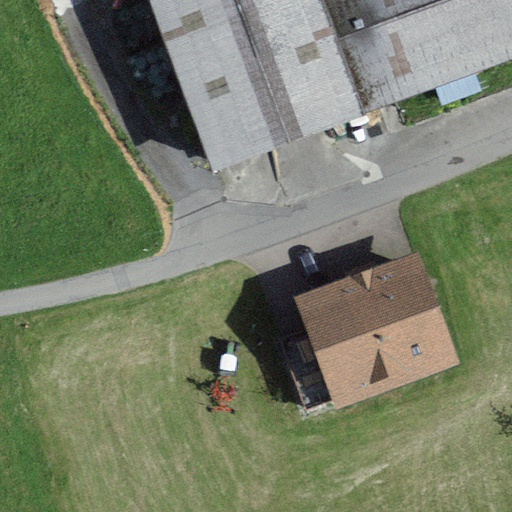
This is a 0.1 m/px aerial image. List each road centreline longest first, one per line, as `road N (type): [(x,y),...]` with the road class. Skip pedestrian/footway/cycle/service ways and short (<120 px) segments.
road 1 (track): [(511,139),(221,247)]
road 2 (track): [(221,247),(90,63),(66,0)]
road 3 (track): [(221,247),(0,303)]
